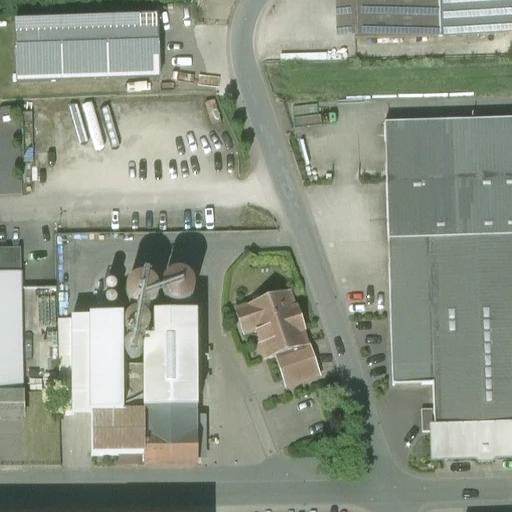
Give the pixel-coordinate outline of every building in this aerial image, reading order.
[(334,0),(336,42),(439,39),(437,0),(334,0)] [(507,0),(437,0),(439,39),(509,36),(507,0)] [(157,19),(14,24),(16,85),(159,80),(157,19)] [(511,121),(384,126),(392,388),(432,386),(433,412),(434,434),(433,434),(434,461),(511,458),(511,121)] [(20,251),(0,250),(0,274),(21,274),(20,251)] [(21,274),(0,274),(0,355),(22,355),(21,274)] [(43,289),(43,330),(60,330),(61,289),(43,289)] [(293,313),(287,295),(248,308),(249,310),(237,314),(235,314),(236,316),(242,334),(242,336),(244,335),(256,331),(266,361),(275,358),(283,381),(292,378),(295,385),(319,377),(308,346),(304,347),(299,332),(303,331),(297,311),(293,313)] [(154,343),(143,344),(143,371),(144,457),(144,468),(196,467),(195,319),(154,319),(154,343)] [(122,321),(71,321),(72,417),(90,417),(122,417),(122,371),(122,321)] [(22,355),(0,355),(0,420),(23,420),(22,355)] [(122,371),(122,417),(90,417),(91,458),(119,457),(141,457),(144,457),(143,371),(122,371)] [(433,412),(421,412),(421,434),(433,434),(434,434),(433,412)] [(141,457),(119,457),(119,467),(141,467),(141,457)]
